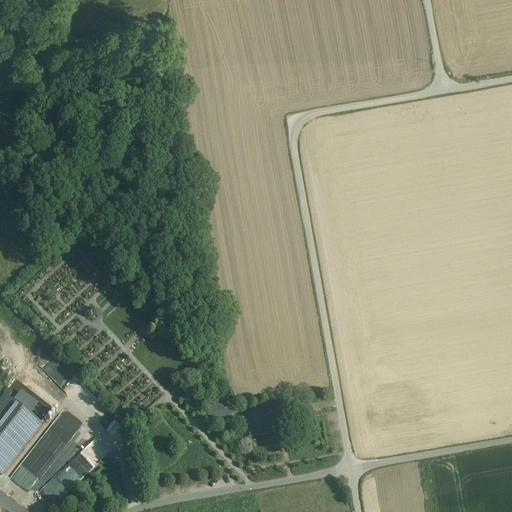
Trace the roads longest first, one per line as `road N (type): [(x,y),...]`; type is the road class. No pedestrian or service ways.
road 1 (unclassified): [(442,91),(305,115),(291,138),(351,469)]
road 2 (unclassified): [(351,469),(130,511)]
road 3 (unclassified): [(511,440),(351,469)]
